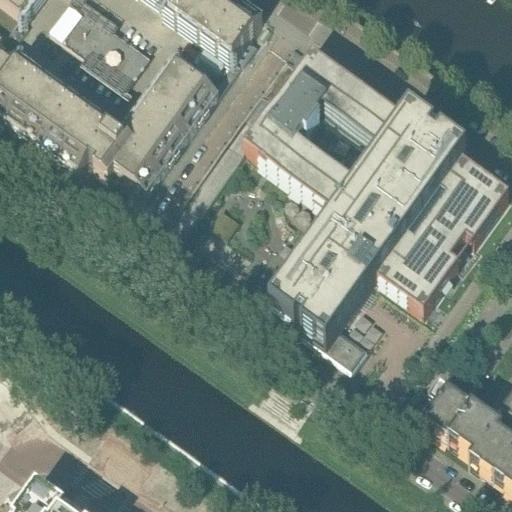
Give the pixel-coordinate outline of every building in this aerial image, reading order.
[(41,0),(0,0),(0,13),(18,27),(20,29),(41,0)] [(143,0),(171,20),(168,24),(170,26),(188,0),(143,0)] [(262,28),(223,0),(188,0),(170,26),(225,65),(232,70),(262,28)] [(71,8),(49,38),(127,94),(148,64),(71,8)] [(0,13),(0,35),(8,41),(14,33),(18,27),(0,13)] [(2,50),(0,52),(0,127),(14,137),(21,143),(51,164),(58,169),(77,183),(76,185),(86,192),(95,180),(108,189),(114,180),(146,203),(146,204),(236,79),(229,74),(211,98),(203,92),(207,86),(182,68),(178,74),(176,73),(175,75),(121,151),(3,66),(23,39),(14,33),(8,41),(2,50)] [(337,227),(269,320),(294,339),(297,335),(304,340),(302,343),(351,378),(364,361),(338,342),(376,290),(423,324),(458,275),(450,270),(465,249),(473,254),(508,206),(438,155),(440,153),(430,146),(428,148),(311,64),(243,159),(337,227)] [(511,453),(498,444),(502,439),(439,394),(428,410),(435,415),(422,433),(471,468),(468,473),(511,504),(511,453)] [(511,404),(500,421),(511,429),(511,404)] [(57,511),(35,497),(24,511),(57,511)]
